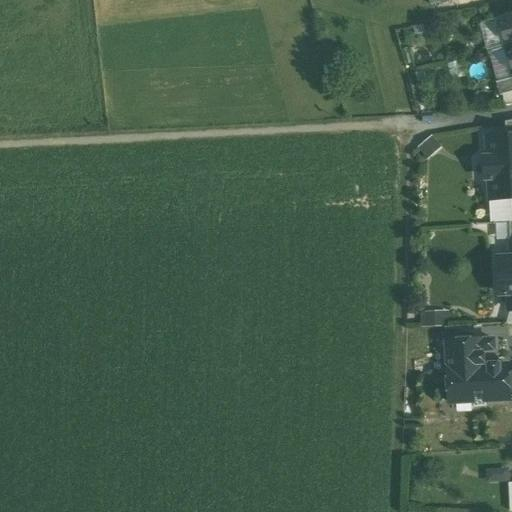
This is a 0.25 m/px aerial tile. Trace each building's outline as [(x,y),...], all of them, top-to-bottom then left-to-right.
[(511,14),(499,18),(507,48),(511,46),(511,14)] [(511,78),(496,82),(500,95),(502,95),(511,91),(511,78)] [(511,91),(502,95),(505,106),(511,104),(511,91)] [(432,136),(419,145),(427,155),(439,146),(432,136)] [(511,136),(506,136),(488,137),(489,158),(485,158),(486,179),(490,179),(491,199),(511,198),(511,136)] [(511,246),(511,258),(499,259),(500,294),(509,294),(510,310),(511,309),(511,246)] [(446,311),(422,309),(421,323),(445,325),(446,311)] [(474,326),(445,328),(446,342),(451,342),(451,341),(475,340),(474,326)] [(475,340),(451,341),(451,342),(452,355),(447,356),(450,403),(473,402),(473,407),(486,406),(485,401),(510,400),(508,373),(508,364),(491,365),(483,359),(483,351),(494,351),(495,350),(494,340),(494,339),(475,340)]
